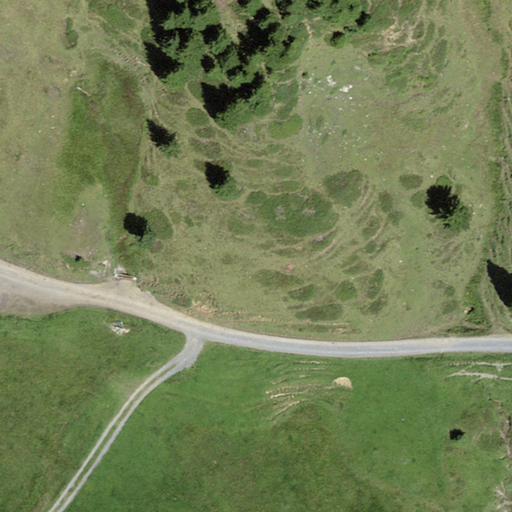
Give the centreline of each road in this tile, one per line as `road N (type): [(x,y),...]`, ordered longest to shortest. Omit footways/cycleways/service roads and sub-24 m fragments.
road 1 (unclassified): [(511,345),(274,345),(0,269)]
road 2 (track): [(51,511),(205,332)]
